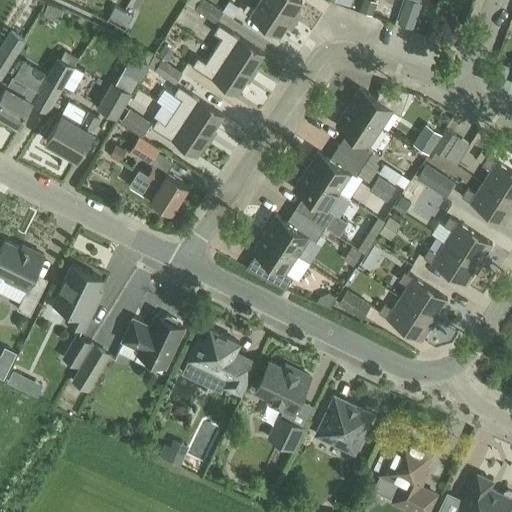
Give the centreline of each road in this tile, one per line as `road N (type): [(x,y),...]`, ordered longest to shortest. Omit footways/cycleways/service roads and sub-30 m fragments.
road 1 (residential): [(184,263),(311,63),(328,50),(351,48),(458,90)]
road 2 (residential): [(457,368),(402,371),(184,263)]
road 3 (residential): [(184,263),(0,171)]
